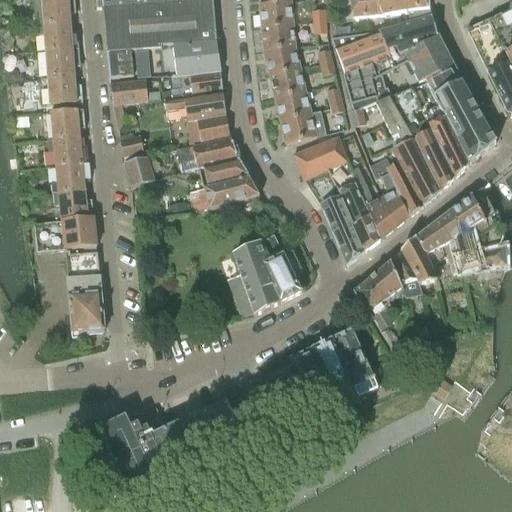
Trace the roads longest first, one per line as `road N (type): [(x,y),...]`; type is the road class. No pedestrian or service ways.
road 1 (residential): [(85,0),(119,376)]
road 2 (residential): [(339,291),(305,221),(265,179),(244,141),(228,0)]
road 3 (residential): [(509,145),(339,291)]
road 4 (residential): [(339,291),(150,391)]
road 5 (residential): [(427,416),(243,511)]
road 6 (residential): [(509,145),(443,22),(442,0)]
